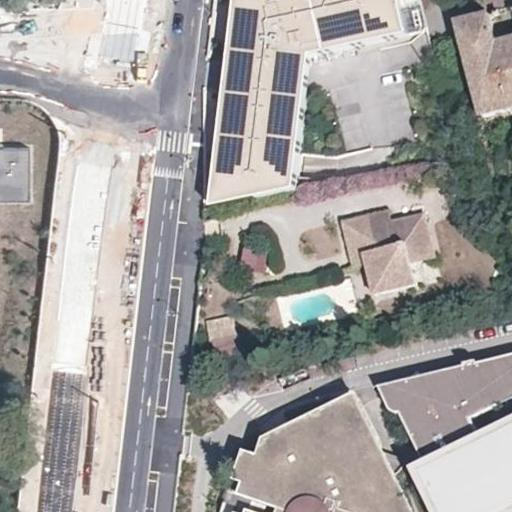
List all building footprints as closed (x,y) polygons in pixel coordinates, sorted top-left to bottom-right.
[(409,34),(400,0),(286,0),(286,1),(273,4),(238,8),(232,60),(302,68),(311,65),(312,57),(409,34)] [(492,14),(461,22),(487,116),(511,108),(511,38),(500,42),(492,14)] [(308,99),(311,65),(302,68),(232,60),(228,90),(308,99)] [(297,191),(308,99),(228,90),(217,191),(260,195),(259,200),(297,191)] [(0,202),(30,202),(29,148),(0,148),(0,202)] [(215,209),(259,200),(260,195),(217,191),(215,209)] [(392,211),(387,212),(390,224),(395,222),(392,211)] [(369,257),(371,267),(379,295),(420,285),(414,258),(435,253),(425,215),(395,222),(390,224),(387,212),(347,222),(356,258),(369,257)] [(267,277),(272,258),(249,252),(244,271),(267,277)] [(359,269),(371,267),(369,257),(356,258),(359,269)] [(21,277),(0,283),(0,384),(7,382),(0,362),(0,361),(44,347),(21,277)] [(235,320),(206,328),(215,360),(243,353),(235,320)] [(501,407),(511,401),(511,356),(479,366),(478,362),(378,389),(390,412),(396,414),(401,413),(424,463),(430,460),(434,458),(448,451),(456,447),(483,434),(475,420),(501,407)] [(403,511),(388,479),(382,467),(375,454),(363,429),(352,408),(279,444),(271,447),(266,461),(252,457),(240,493),(267,502),(266,508),(264,511),(403,511)] [(440,511),(511,511),(511,419),(483,434),(456,447),(448,451),(434,458),(430,460),(424,463),(418,466),(440,511)] [(379,452),(375,454),(382,467),(388,479),(394,475),(400,468),(404,462),(389,456),(379,452)] [(234,480),(231,490),(237,493),(241,482),(234,480)] [(232,511),(235,504),(229,502),(224,511),(232,511)]
